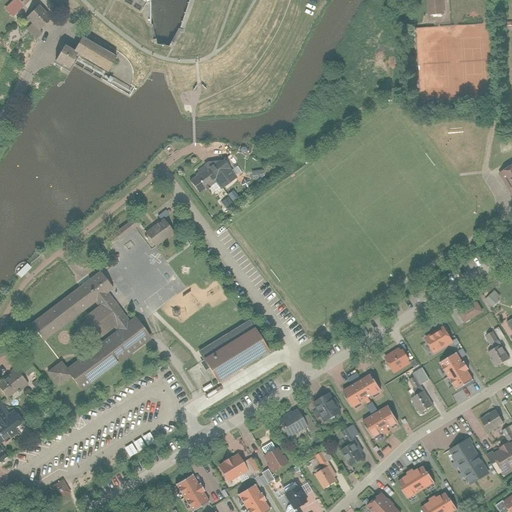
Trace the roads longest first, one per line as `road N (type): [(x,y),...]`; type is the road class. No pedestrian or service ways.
road 1 (residential): [(76,511),(297,372)]
road 2 (residential): [(297,372),(157,162)]
road 3 (residential): [(297,372),(511,244)]
road 4 (residential): [(321,511),(409,431),(511,369)]
